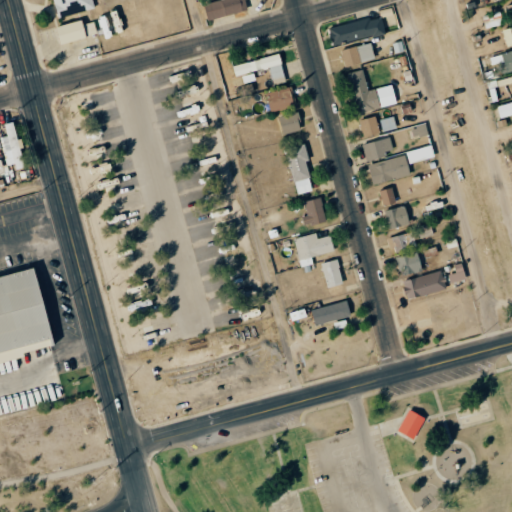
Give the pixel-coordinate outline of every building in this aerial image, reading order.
[(52,0),(57,18),(94,8),(92,0),(52,0)] [(207,20),(247,10),(244,0),(218,0),(204,3),(207,20)] [(332,46),(384,33),(380,16),(328,28),(332,46)] [(374,60),(371,43),(340,49),(344,66),(374,60)] [(232,66),(235,76),(269,67),(273,85),(286,82),(279,54),(232,66)] [(357,113),(396,104),(391,85),(368,91),(362,69),(347,73),(357,113)] [(269,111),(295,107),(292,88),(266,92),(269,111)] [(500,118),(511,114),(511,101),(496,105),(500,118)] [(282,135),(301,130),(296,112),(277,117),(282,135)] [(359,120),(362,136),(380,133),(376,116),(359,120)] [(382,131),(396,128),(393,116),(379,120),(382,131)] [(0,138),(6,165),(15,163),(16,169),(25,167),(14,121),(4,123),(7,135),(0,136),(0,138)] [(365,160),(385,157),(384,151),(391,150),(390,138),(362,143),(365,160)] [(312,190),(305,162),(309,161),(304,144),(284,149),(296,195),(312,190)] [(408,164),(434,156),(431,144),(405,152),(408,164)] [(372,184),(409,176),(405,156),(367,164),(372,184)] [(382,206),(395,202),(391,187),(377,191),(382,206)] [(307,215),(301,217),(303,226),(325,221),(320,197),(303,201),(307,215)] [(389,229),(409,223),(404,205),(383,211),(389,229)] [(415,248),(412,232),(389,237),(392,252),(415,248)] [(311,257),(334,252),(330,235),(317,238),(316,233),(293,238),(300,267),(312,264),(311,257)] [(422,271),(416,251),(395,257),(401,277),(422,271)] [(326,287),(342,284),(337,259),(321,262),(326,287)] [(447,275),(450,283),(465,279),(461,263),(453,265),(455,273),(447,275)] [(407,299),(446,289),(441,270),(402,281),(407,299)] [(0,279),(0,363),(24,358),(23,352),(53,346),(37,272),(0,279)] [(311,309),(315,325),(350,316),(346,300),(311,309)] [(414,440),(425,419),(409,410),(397,431),(414,440)]
